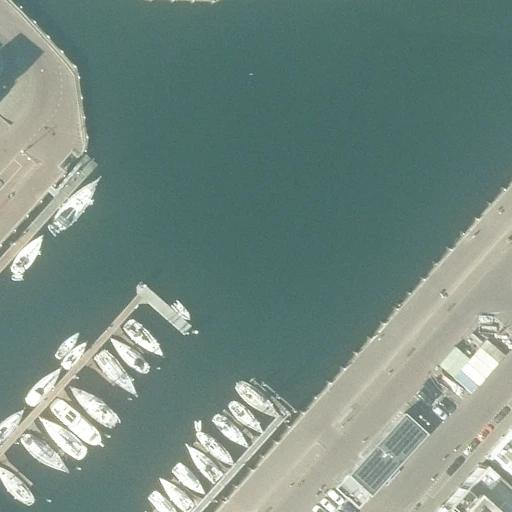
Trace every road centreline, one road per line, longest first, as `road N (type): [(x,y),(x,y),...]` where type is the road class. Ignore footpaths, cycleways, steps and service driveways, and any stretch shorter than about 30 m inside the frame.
road 1 (residential): [(389,511),(511,373)]
road 2 (unclassified): [(0,18),(33,50),(43,84),(31,117),(0,153)]
